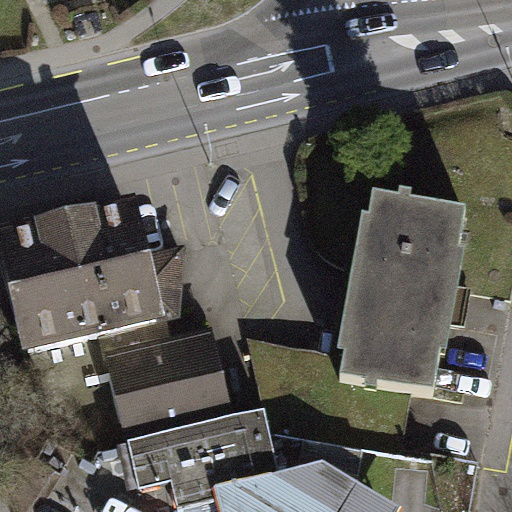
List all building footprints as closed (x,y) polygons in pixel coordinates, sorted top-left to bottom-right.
[(454,207),(363,191),(330,375),(420,391),(454,207)] [(155,318),(130,197),(0,224),(0,286),(13,348),(155,318)] [(217,412),(199,332),(97,355),(116,436),(217,412)] [(277,484),(259,409),(121,445),(132,487),(163,480),(171,511),(208,501),(277,484)] [(327,511),(277,484),(208,501),(211,511),(327,511)]
